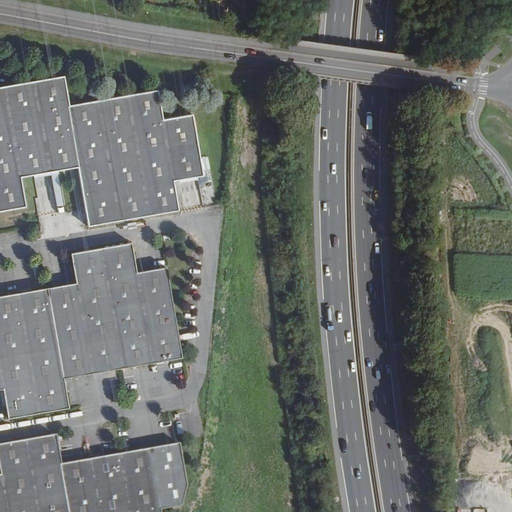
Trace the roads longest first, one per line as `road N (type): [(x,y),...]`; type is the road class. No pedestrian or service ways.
road 1 (motorway): [(343,0),(332,127),(333,279),(362,511)]
road 2 (motorway): [(395,511),(368,276),(364,132),(376,0)]
road 3 (secondary): [(262,58),(0,14)]
road 4 (secondary): [(262,58),(511,87)]
